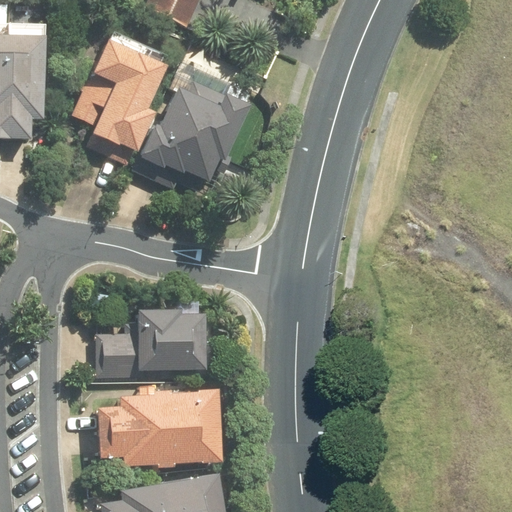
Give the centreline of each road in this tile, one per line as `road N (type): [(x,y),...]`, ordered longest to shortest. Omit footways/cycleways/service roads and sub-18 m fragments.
road 1 (tertiary): [(299,280),(345,89),(381,0)]
road 2 (residential): [(70,236),(54,278),(47,372),(55,511)]
road 3 (residential): [(299,280),(70,236)]
road 4 (tertiary): [(305,511),(293,380),(299,280)]
road 5 (track): [(312,215),(359,225),(511,290)]
road 6 (residential): [(0,348),(3,313),(33,231)]
